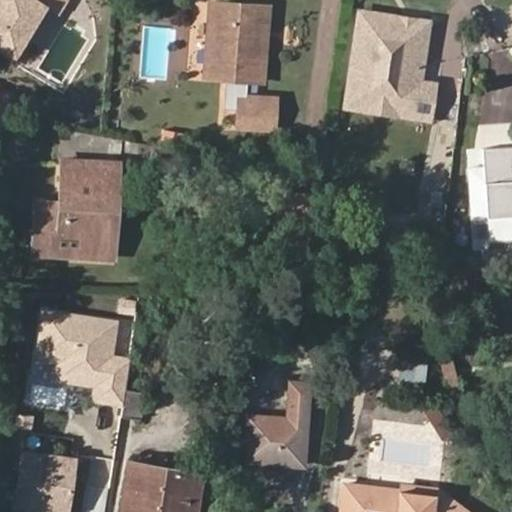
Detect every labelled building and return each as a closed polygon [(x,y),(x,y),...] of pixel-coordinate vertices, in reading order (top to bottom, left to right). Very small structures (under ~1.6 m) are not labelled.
[(0,0),(0,47),(6,51),(35,1),(35,0),(0,0)] [(35,0),(35,1),(48,9),(53,0),(35,0)] [(239,80),(254,81),(259,20),(226,18),(227,3),(204,1),(198,76),(218,78),(216,99),(223,100),(223,108),(230,109),(228,128),(266,132),(267,106),(261,106),(261,96),(239,94),(239,80)] [(259,20),(259,5),(227,3),(226,18),(259,20)] [(420,16),(421,10),(353,3),(353,9),(393,13),(394,18),(404,18),(405,14),(420,16)] [(394,18),(393,13),(353,9),(345,85),(368,88),(368,79),(391,80),(390,90),(411,92),(410,99),(428,101),(429,78),(414,76),(420,16),(405,14),(404,18),(394,18)] [(428,101),(410,99),(411,92),(390,90),(391,80),(368,79),(368,88),(345,85),(344,97),(427,106),(428,101)] [(216,99),(215,108),(223,108),(223,100),(216,99)] [(55,125),(54,159),(61,159),(117,162),(118,137),(55,125)] [(511,148),(508,149),(510,179),(485,181),(484,170),(469,171),(473,219),(489,218),(491,253),(511,251),(511,148)] [(508,149),(484,151),(484,170),(485,181),(510,179),(508,149)] [(110,197),(116,197),(117,162),(61,159),(58,201),(51,201),(48,252),(107,256),(110,197)] [(274,232),(308,236),(313,196),(279,193),(274,232)] [(444,213),(444,197),(435,197),(435,213),(444,213)] [(36,201),(32,252),(48,252),(51,201),(36,201)] [(43,309),(36,355),(58,359),(75,361),(73,379),(95,382),(102,383),(100,398),(122,401),(128,357),(108,354),(113,320),(43,309)] [(465,332),(463,310),(440,313),(443,335),(465,332)] [(457,388),(450,352),(439,354),(446,390),(457,388)] [(402,375),(426,377),(428,357),(404,355),(402,375)] [(55,376),(73,379),(75,361),(58,359),(55,376)] [(289,380),(287,416),(247,414),(245,460),(304,465),(309,381),(289,380)] [(100,398),(102,383),(95,382),(93,397),(100,398)] [(136,418),(139,391),(123,388),(122,401),(119,416),(136,418)] [(59,511),(63,511),(72,457),(22,449),(13,504),(59,511)] [(127,461),(119,511),(183,511),(190,471),(127,461)] [(193,511),(199,471),(190,471),(183,511),(193,511)] [(431,511),(433,495),(344,484),(340,511),(431,511)] [(456,511),(433,495),(431,511),(456,511)]
